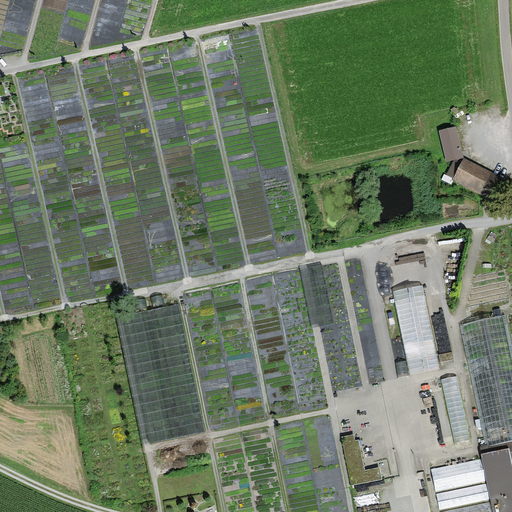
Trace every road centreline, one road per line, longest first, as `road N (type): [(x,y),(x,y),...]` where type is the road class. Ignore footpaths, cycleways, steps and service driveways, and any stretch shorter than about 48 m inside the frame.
road 1 (track): [(0,70),(337,0)]
road 2 (track): [(0,467),(113,511)]
